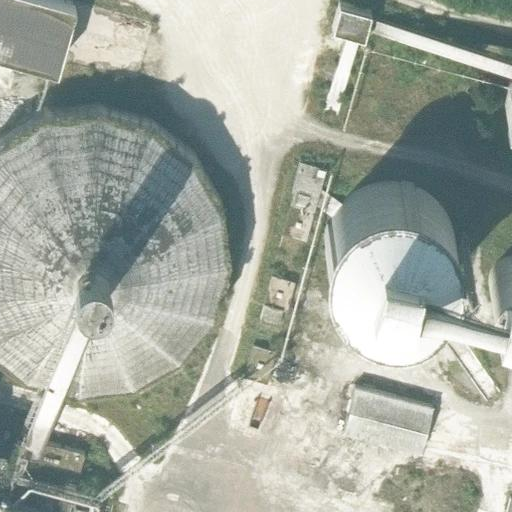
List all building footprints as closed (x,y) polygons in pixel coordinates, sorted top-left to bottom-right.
[(0,0),(0,45),(56,60),(71,1),(67,0),(0,0)] [(332,27),(364,35),(370,10),(339,1),(332,27)] [(384,19),(381,29),(461,52),(463,42),(384,19)] [(212,307),(227,255),(220,200),(193,153),(150,119),(98,105),(77,108),(76,93),(44,97),(45,111),(0,135),(0,350),(25,370),(77,384),(132,378),(179,350),(212,307)] [(283,235),(305,241),(324,169),(300,162),(291,192),(295,193),(283,235)] [(454,261),(456,248),(454,236),(451,225),(446,214),(438,204),(429,196),(419,190),(408,185),(396,183),(384,183),(372,185),(361,190),(350,196),(341,204),(334,214),(329,225),(325,236),(324,248),(326,261),(329,273),(335,285),(344,295),(353,303),(365,309),(377,313),(390,314),(403,313),(415,309),(426,303),(436,295),(444,285),(451,273),(454,261)] [(488,316),(511,323),(511,278),(500,275),(488,316)] [(264,305),(286,311),(294,283),(272,277),(264,305)] [(244,376),(266,382),(275,352),(269,351),(253,346),(244,376)] [(343,431),(420,452),(432,405),(355,385),(343,431)] [(38,511),(39,511),(40,511),(51,511),(67,448),(40,441),(36,456),(25,502),(3,496),(0,505),(0,511),(38,511)] [(408,466),(411,455),(388,448),(385,459),(408,466)]
